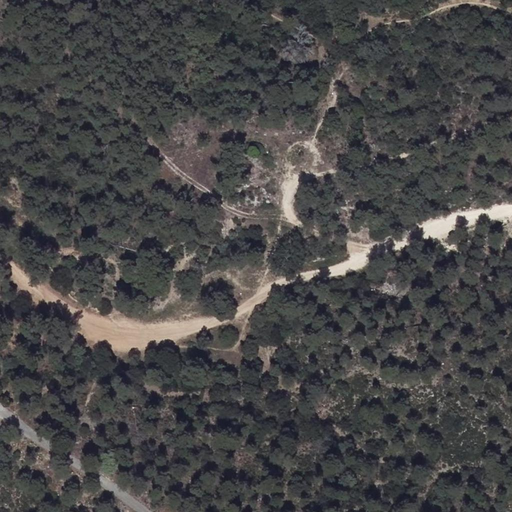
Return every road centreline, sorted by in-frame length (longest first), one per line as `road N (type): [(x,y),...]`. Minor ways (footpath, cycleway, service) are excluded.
road 1 (track): [(511,210),(409,238),(167,331),(134,332),(70,310),(0,253)]
road 2 (track): [(379,251),(302,223),(286,189),(307,176),(433,151),(511,120)]
road 3 (unclassified): [(0,408),(143,511)]
